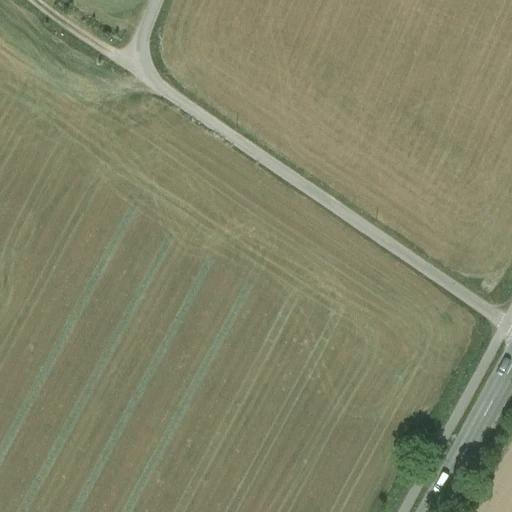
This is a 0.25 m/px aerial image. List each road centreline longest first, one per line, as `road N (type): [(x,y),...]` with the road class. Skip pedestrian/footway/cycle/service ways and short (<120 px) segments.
road 1 (unclassified): [(158,0),(138,56),(153,80),(511,329)]
road 2 (track): [(153,80),(122,88),(80,69),(0,7)]
road 3 (tertiary): [(511,365),(432,511)]
road 4 (track): [(140,67),(33,0)]
